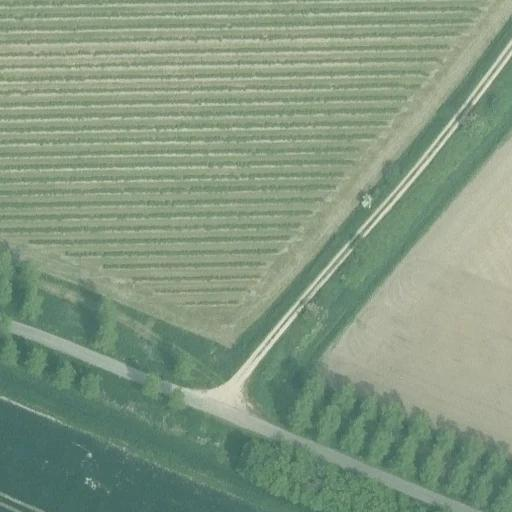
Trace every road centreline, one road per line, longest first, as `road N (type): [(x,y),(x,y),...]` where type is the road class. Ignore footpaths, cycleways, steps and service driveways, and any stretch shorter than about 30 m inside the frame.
road 1 (track): [(511,50),(201,418)]
road 2 (unclassified): [(409,511),(0,322)]
